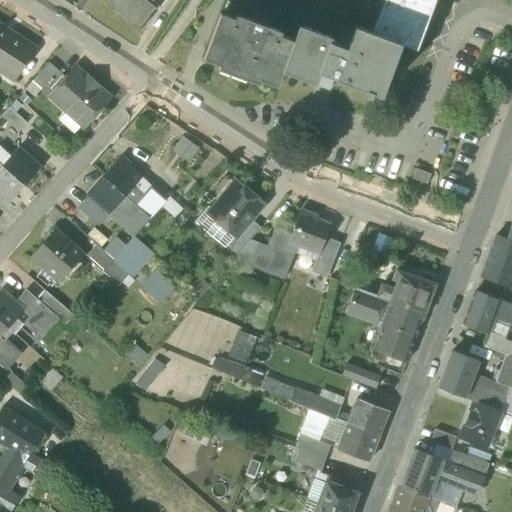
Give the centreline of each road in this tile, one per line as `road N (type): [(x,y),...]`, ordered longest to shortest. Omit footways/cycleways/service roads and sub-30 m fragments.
road 1 (residential): [(149,81),(309,181),(476,244)]
road 2 (residential): [(476,244),(372,511)]
road 3 (residential): [(0,249),(149,81)]
road 4 (residential): [(25,0),(149,81)]
